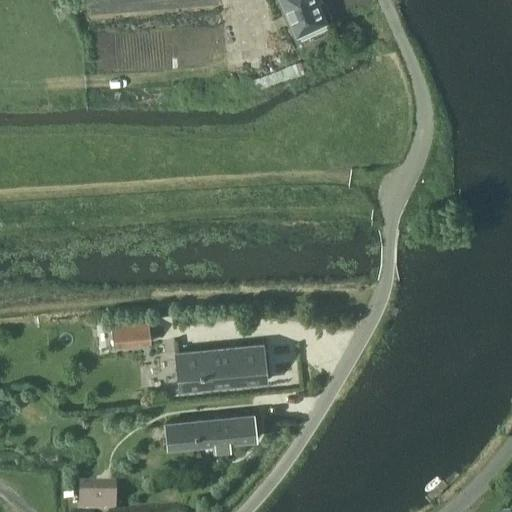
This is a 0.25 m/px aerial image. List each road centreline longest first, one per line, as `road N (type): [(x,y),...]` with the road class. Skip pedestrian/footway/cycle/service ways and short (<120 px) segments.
road 1 (unclassified): [(243,511),(303,443),(371,333),(382,295),(388,217),(420,132),(421,88),(385,0)]
road 2 (track): [(396,191),(333,176),(0,196)]
road 3 (track): [(239,55),(205,72),(84,82)]
